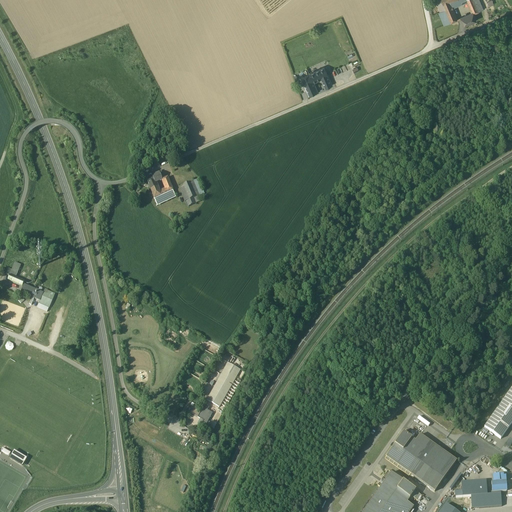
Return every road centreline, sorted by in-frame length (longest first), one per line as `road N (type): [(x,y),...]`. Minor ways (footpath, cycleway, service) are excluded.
road 1 (residential): [(0,260),(26,188),(19,147),(37,125),(70,129),(88,174),(120,183),(511,16)]
road 2 (track): [(511,168),(429,225),(329,328),(269,418),(226,511)]
road 3 (primary): [(0,36),(78,228),(118,447)]
